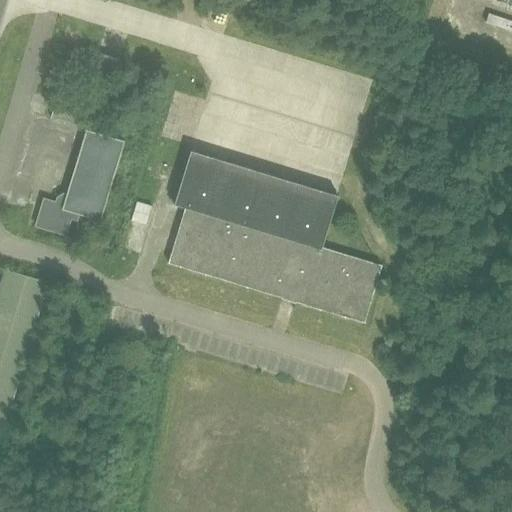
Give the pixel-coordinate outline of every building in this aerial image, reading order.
[(511,34),(511,24),(488,17),(485,26),(511,34)] [(91,82),(110,88),(119,59),(99,53),(91,82)] [(50,118),(79,127),(85,105),(58,97),(57,97),(50,118)] [(83,140),(67,191),(66,195),(63,194),(58,198),(56,203),(44,199),(36,226),(66,235),(71,218),(77,220),(79,215),(101,222),(125,141),(93,132),(92,138),(97,140),(96,144),(83,140)] [(185,208),(168,263),(295,302),(364,324),(382,266),(322,248),(338,196),(191,151),(174,205),(185,208)] [(152,207),(137,203),(131,222),(133,222),(147,226),(152,207)] [(0,287),(0,440),(47,282),(5,270),(0,287)]
